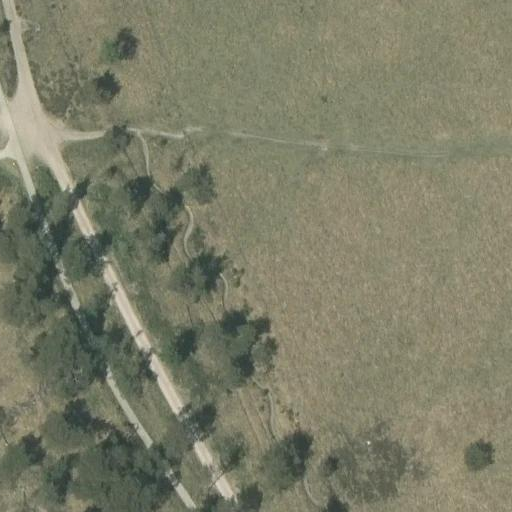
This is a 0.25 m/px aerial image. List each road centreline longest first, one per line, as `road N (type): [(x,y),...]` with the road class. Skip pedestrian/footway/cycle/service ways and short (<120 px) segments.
road 1 (track): [(241,511),(28,124)]
road 2 (track): [(28,124),(5,0)]
